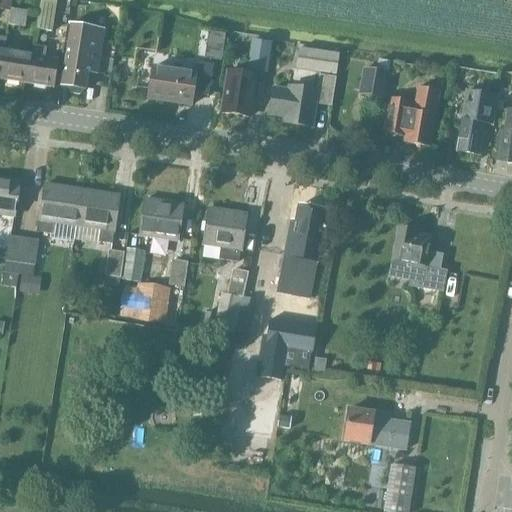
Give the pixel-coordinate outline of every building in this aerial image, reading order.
[(13,9),(14,0),(0,0),(0,6),(11,9),(13,9)] [(57,0),(40,0),(36,30),(52,32),(57,0)] [(11,9),(8,25),(26,28),(28,11),(13,9),(11,9)] [(71,26),(62,86),(69,87),(71,94),(78,95),(80,95),(84,90),(85,90),(88,73),(97,74),(101,53),(104,31),(97,30),(71,26)] [(254,41),(250,66),(269,69),(272,44),(254,41)] [(31,57),(27,84),(53,88),(58,61),(45,59),(47,49),(33,46),(31,57)] [(300,49),(297,68),(336,73),(339,55),(300,49)] [(5,53),(0,80),(27,84),(31,57),(5,53)] [(151,81),(148,99),(181,104),(182,103),(191,104),(190,106),(192,106),(193,95),(209,97),(214,66),(198,63),(196,74),(153,67),(151,81)] [(360,91),(359,94),(384,99),(389,74),(377,72),(364,70),(362,82),(360,91)] [(229,72),(223,114),(249,118),(255,76),(229,72)] [(292,93),(275,90),(271,115),(288,118),(287,122),(317,127),(320,104),(333,106),(338,79),(323,77),(320,92),(293,87),(292,93)] [(389,99),(383,134),(405,138),(404,143),(415,145),(417,148),(423,150),(425,147),(429,148),(432,131),(436,132),(439,119),(435,118),(440,92),(418,88),(415,104),(389,99)] [(457,151),(479,155),(484,119),(493,120),(496,98),(466,93),(457,151)] [(499,132),(496,160),(506,161),(506,163),(511,164),(511,110),(507,110),(504,133),(499,132)] [(0,214),(15,216),(21,180),(0,176),(0,214)] [(45,185),(38,233),(51,235),(52,223),(77,227),(82,191),(46,185),(45,185)] [(82,191),(77,227),(101,231),(99,243),(112,245),(120,196),(119,196),(119,197),(82,191)] [(145,200),(140,236),(178,242),(184,206),(184,205),(183,205),(182,206),(146,200),(145,200)] [(291,222),(277,294),(311,301),(327,212),(308,208),(299,206),(297,212),(295,223),(291,222)] [(270,230),(276,212),(261,207),(255,225),(270,230)] [(220,259),(239,262),(241,250),(242,250),(248,214),(210,208),(204,244),(222,247),(220,259)] [(432,237),(415,233),(415,232),(398,228),(392,260),(414,264),(410,285),(443,291),(446,272),(439,271),(442,255),(429,253),(432,237)] [(10,237),(6,262),(20,264),(21,264),(24,239),(10,237)] [(24,239),(21,264),(35,266),(39,241),(24,239)] [(109,252),(105,277),(106,277),(120,279),(124,254),(109,252)] [(173,262),(169,287),(170,287),(184,289),(188,264),(173,262)] [(228,294),(243,298),(248,273),(233,270),(228,294)] [(163,322),(168,290),(139,286),(139,290),(126,288),(122,316),(134,317),(134,319),(154,322),(154,320),(163,322)] [(206,313),(203,327),(234,335),(242,299),(227,295),(222,294),(217,315),(206,313)] [(61,312),(60,326),(81,327),(82,314),(61,312)] [(266,344),(260,378),(281,381),(284,367),(309,371),(312,352),(313,352),(317,328),(269,320),(266,344)] [(377,419),(378,413),(353,409),(348,441),(408,451),(413,425),(377,419)] [(291,418),(279,416),(278,427),(290,429),(291,418)] [(409,511),(416,470),(392,467),(385,511),(409,511)]
